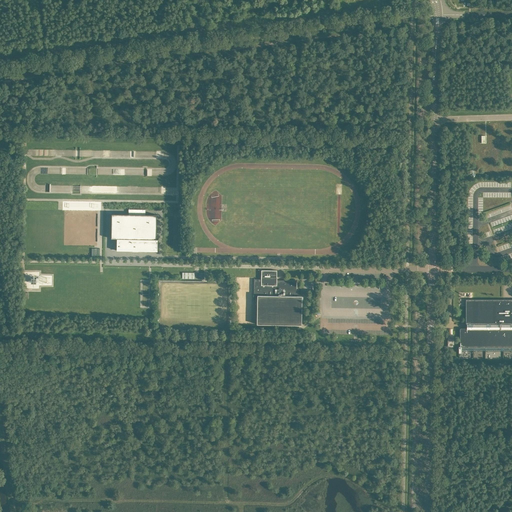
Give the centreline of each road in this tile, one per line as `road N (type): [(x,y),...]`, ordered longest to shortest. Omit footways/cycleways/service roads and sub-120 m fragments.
road 1 (unclassified): [(431,268),(436,14)]
road 2 (unclassified): [(427,511),(431,268)]
